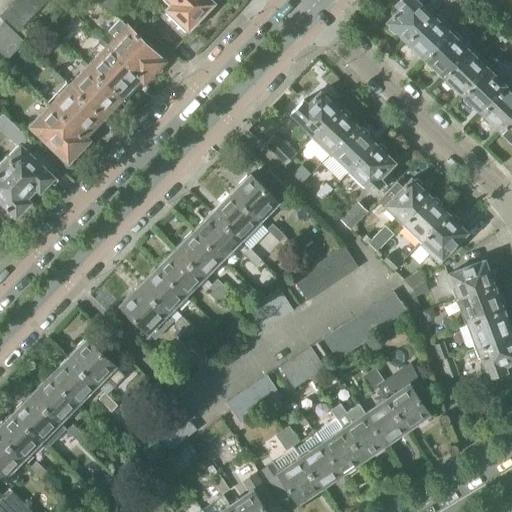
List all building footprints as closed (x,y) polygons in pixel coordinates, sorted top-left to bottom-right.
[(25,24),(33,16),(16,0),(15,0),(8,8),(25,24)] [(16,0),(33,16),(41,7),(33,0),(16,0)] [(95,0),(110,14),(120,4),(120,3),(116,0),(95,0)] [(210,7),(213,3),(210,0),(177,0),(171,6),(172,7),(167,13),(187,32),(188,30),(193,31),(199,25),(197,20),(201,16),(207,18),(212,12),(210,7)] [(406,41),(435,11),(427,3),(425,6),(418,0),(400,0),(396,5),(400,10),(387,23),(389,25),(388,29),(394,35),(399,34),(406,41)] [(476,4),(471,0),(470,0),(462,9),(467,14),(476,4)] [(16,34),(25,24),(8,8),(0,16),(0,17),(5,22),(4,22),(16,34)] [(426,60),(455,30),(435,11),(406,41),(408,43),(407,47),(413,53),(418,52),(426,60)] [(495,21),(489,15),(483,21),(489,27),(495,21)] [(140,76),(145,81),(164,61),(120,19),(109,31),(116,38),(108,46),(139,75),(140,76)] [(24,41),(16,34),(4,22),(0,26),(0,52),(7,59),(24,41)] [(444,77),(473,47),(455,30),(426,60),(426,66),(432,71),(436,70),(444,77)] [(133,84),(140,76),(139,75),(108,46),(89,65),(121,96),(125,100),(137,88),(133,84)] [(463,95),(492,65),(473,47),(444,77),(446,79),(444,83),(450,88),(455,88),(463,95)] [(113,104),(121,96),(89,65),(70,86),(102,116),(106,120),(117,108),(113,104)] [(482,113),(511,83),(492,65),(463,95),(464,96),(464,101),(469,106),(474,106),(482,113)] [(500,131),(511,118),(511,84),(511,83),(482,113),(483,115),(482,119),(488,125),(493,124),(500,131)] [(94,124),(102,116),(70,86),(51,106),(87,140),(98,128),(94,124)] [(311,137),(338,109),(332,103),(332,97),(327,92),(321,93),(320,91),(307,105),(303,100),(290,113),(306,127),(303,130),(311,137)] [(68,160),(87,140),(51,106),(32,126),(68,160)] [(329,154),(356,126),(350,120),(350,114),(345,109),(339,110),(338,109),(311,137),(329,154)] [(511,118),(500,131),(502,132),(501,137),(506,142),(511,141),(511,118)] [(14,137),(20,131),(12,124),(6,130),(14,137)] [(347,172),(375,143),(368,137),(368,132),(363,127),(358,128),(356,126),(329,154),(347,172)] [(273,134),(264,143),(286,164),(296,153),(290,146),(288,148),(273,134)] [(378,178),(394,162),(386,154),(387,149),(381,144),(376,145),(375,143),(347,172),(363,187),(366,184),(374,192),(383,182),(378,178)] [(0,162),(0,164),(34,197),(52,177),(18,146),(8,156),(7,155),(0,162)] [(0,204),(14,218),(34,197),(0,164),(0,204)] [(296,173),(304,182),(310,174),(302,167),(296,173)] [(259,221),(277,202),(250,175),(231,194),(259,221)] [(402,225),(430,196),(422,189),(423,184),(417,179),(413,180),(411,178),(403,187),(397,181),(394,184),(388,190),(378,202),(402,225)] [(332,189),(331,188),(326,183),(316,193),(323,199),(332,189)] [(240,239),(259,221),(231,194),(213,212),(240,239)] [(420,242),(448,214),(441,207),(442,202),(435,197),(431,198),(430,196),(402,225),(420,242)] [(367,211),(357,202),(341,219),(350,229),(367,211)] [(222,258),(240,239),(213,212),(194,231),(207,243),(222,258)] [(448,214),(420,242),(439,260),(467,231),(459,224),(459,220),(453,214),(449,215),(448,214)] [(273,224),(267,230),(280,243),(286,237),(273,224)] [(368,243),(377,251),(393,234),(385,225),(368,243)] [(222,258),(207,243),(194,231),(176,249),(203,276),(222,258)] [(249,247),(262,261),(268,255),(254,242),(249,247)] [(385,263),(393,270),(406,257),(407,258),(416,249),(410,243),(402,252),(398,249),(385,263)] [(333,253),(347,274),(357,267),(344,246),(333,253)] [(256,266),(262,261),(249,247),(243,253),(256,266)] [(185,294),(203,276),(176,249),(158,267),(185,294)] [(347,274),(333,253),(324,259),(337,280),(347,274)] [(314,266),(328,287),(337,280),(324,259),(314,266)] [(456,298),(494,285),(493,282),(495,278),(493,272),(488,269),(484,260),(447,274),(456,298)] [(304,272),(318,293),(328,287),(314,266),(304,272)] [(166,313),(185,294),(158,267),(139,286),(166,313)] [(425,280),(426,279),(420,270),(408,278),(415,287),(425,280)] [(308,300),(318,293),(304,272),(294,279),(308,300)] [(429,291),(427,286),(434,284),(431,276),(426,279),(425,280),(415,287),(413,288),(416,296),(429,291)] [(212,285),(225,298),(231,292),(218,279),(212,285)] [(220,303),(225,298),(212,285),(206,290),(220,303)] [(465,323),(503,309),(502,306),(505,303),(502,295),(497,294),(494,285),(456,298),(465,323)] [(148,331),(166,313),(139,286),(121,304),(148,331)] [(283,317),(293,310),(279,289),(269,296),(283,317)] [(397,319),(407,313),(393,291),(383,298),(397,319)] [(273,323),(283,317),(269,296),(259,302),(273,323)] [(387,326),(397,319),(383,298),(373,305),(387,326)] [(263,330),(273,323),(259,302),(249,309),(263,330)] [(377,332),(387,326),(373,305),(363,311),(377,332)] [(474,347),(511,333),(511,331),(511,329),(511,322),(511,320),(506,318),(503,309),(465,323),(474,347)] [(367,339),(377,332),(363,311),(353,318),(367,339)] [(175,322),(188,335),(194,329),(181,316),(175,322)] [(357,345),(367,339),(353,318),(343,324),(357,345)] [(347,352),(357,345),(343,324),(334,331),(347,352)] [(337,359),(347,352),(334,331),(323,338),(337,359)] [(470,361),(482,356),(489,377),(503,372),(501,366),(511,361),(511,333),(474,347),(474,348),(466,351),(470,361)] [(96,386),(115,367),(88,339),(69,358),(96,386)] [(201,371),(210,365),(193,340),(184,346),(201,371)] [(300,353),(314,374),(324,368),(310,347),(300,353)] [(304,381),(314,374),(300,353),(290,360),(304,381)] [(451,356),(441,360),(447,378),(458,374),(451,356)] [(78,404),(96,386),(69,358),(50,376),(78,404)] [(294,387),(304,381),(290,360),(280,366),(294,387)] [(368,372),(379,388),(386,383),(376,367),(368,372)] [(372,392),(379,388),(368,372),(362,377),(372,392)] [(256,382),(270,403),(280,396),(267,375),(256,382)] [(59,422),(78,404),(50,376),(32,395),(59,422)] [(260,409),(270,403),(256,382),(247,388),(260,409)] [(408,430),(430,415),(410,385),(396,395),(395,393),(386,399),(408,430)] [(251,416),(260,409),(247,388),(237,395),(251,416)] [(99,399),(112,411),(118,405),(105,393),(99,399)] [(41,441),(59,422),(32,395),(14,413),(41,441)] [(240,423),(251,416),(237,395),(227,402),(240,423)] [(386,445),(408,430),(386,399),(378,404),(379,406),(366,415),(386,445)] [(360,405),(348,413),(341,403),(331,410),(338,420),(365,460),(386,445),(366,415),(360,405)] [(160,426),(155,430),(170,449),(177,444),(171,435),(189,421),(181,410),(160,426)] [(0,436),(22,459),(41,441),(14,413),(0,426),(0,436)] [(343,474),(365,460),(338,420),(316,434),(323,444),(343,474)] [(177,444),(196,429),(189,421),(171,435),(177,444)] [(67,431),(80,443),(86,437),(73,425),(67,431)] [(283,430),(293,446),(300,442),(289,425),(283,430)] [(287,451),(293,446),(283,430),(276,435),(287,451)] [(0,474),(4,478),(22,459),(0,436),(0,474)] [(322,489),(343,474),(323,444),(310,452),(309,450),(300,456),(322,489)] [(300,503),(322,489),(300,456),(291,462),(293,464),(279,473),(300,503)] [(31,468),(43,480),(50,474),(37,462),(31,468)] [(157,467),(146,475),(158,491),(163,487),(160,480),(165,476),(157,467)] [(223,494),(230,489),(219,474),(213,478),(223,494)] [(267,511),(266,511),(275,504),(255,474),(244,481),(251,492),(239,500),(237,498),(229,503),(235,511),(267,511)] [(216,499),(223,494),(213,478),(206,483),(216,499)] [(32,511),(10,490),(1,498),(15,511),(32,511)] [(0,511),(15,511),(1,498),(0,499),(0,511)] [(235,511),(229,503),(220,510),(221,511),(235,511)]
